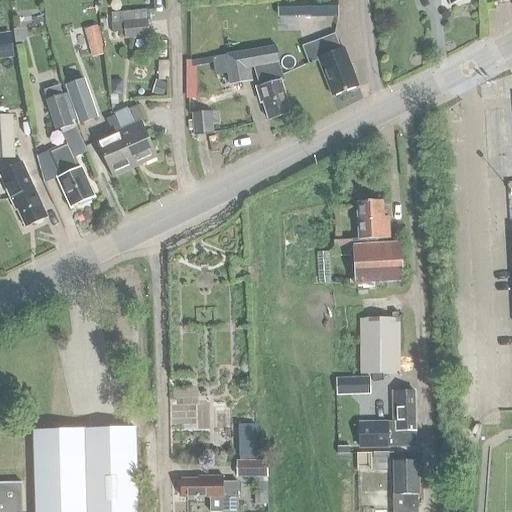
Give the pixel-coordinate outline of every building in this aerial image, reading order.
[(337,0),(308,0),(309,19),(338,18),(337,0)] [(147,20),(111,24),(112,34),(124,33),(124,39),(148,36),(147,20)] [(96,27),(84,30),(91,59),(104,55),(96,27)] [(17,30),(13,31),(15,47),(22,46),(21,38),(17,30)] [(309,65),(316,62),(330,98),(356,88),(341,49),(335,34),(301,47),(309,65)] [(254,71),(259,89),(255,93),(258,102),(262,104),(267,121),(288,115),(278,83),(284,81),(278,64),(275,65),(273,49),(223,57),(228,87),(250,84),(248,71),(262,69),(254,71)] [(84,81),(66,87),(79,125),(97,118),(84,81)] [(156,81),(151,95),(162,98),(166,84),(156,81)] [(59,87),(43,91),(46,100),(61,96),(62,96),(59,87)] [(45,101),(53,131),(70,126),(61,96),(46,100),(45,101)] [(132,126),(118,131),(116,132),(132,168),(153,158),(138,123),(141,122),(134,107),(125,111),(132,126)] [(192,115),(194,137),(212,136),(211,114),(192,115)] [(0,160),(8,160),(14,160),(11,116),(0,116),(0,160)] [(116,132),(118,131),(112,117),(103,121),(110,135),(93,143),(109,178),(132,168),(116,132)] [(71,127),(60,131),(66,145),(78,140),(80,139),(76,128),(72,130),(71,127)] [(59,177),(56,178),(69,208),(91,198),(77,168),(75,169),(70,158),(83,152),(78,140),(66,145),(48,153),(59,177)] [(8,160),(0,160),(0,169),(9,169),(8,160)] [(9,194),(6,196),(13,212),(16,211),(23,228),(45,218),(32,189),(30,190),(20,168),(1,176),(9,194)] [(356,248),(349,248),(352,285),(357,285),(375,284),(400,283),(398,245),(377,247),(377,240),(387,239),(386,219),(380,220),(379,203),(353,205),(356,248)] [(375,284),(357,285),(358,296),(366,295),(365,291),(375,291),(375,284)] [(359,333),(359,376),(398,376),(397,333),(359,333)] [(350,379),(335,380),(336,397),(351,397),(350,379)] [(391,394),(391,424),(357,425),(358,449),(413,448),(412,423),(413,423),(412,394),(391,394)] [(136,511),(134,432),(33,435),(34,511),(136,511)] [(243,435),(244,450),(254,450),(254,435),(243,435)] [(237,478),(253,478),(254,505),(267,505),(266,478),(266,461),(255,461),(255,455),(237,455),(237,478)] [(393,497),(402,497),(402,511),(415,511),(414,496),(417,496),(416,465),(392,466),(393,497)] [(179,481),(179,500),(210,499),(210,511),(235,511),(235,483),(221,483),(221,477),(208,478),(208,480),(179,481)] [(0,511),(19,511),(19,486),(0,485),(0,511)] [(357,495),(357,511),(388,511),(389,510),(389,494),(357,495)]
